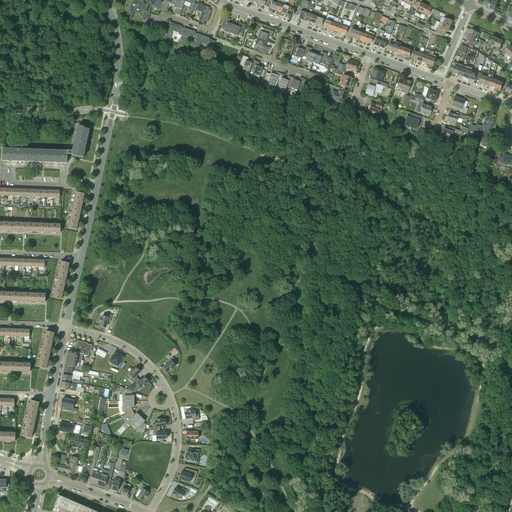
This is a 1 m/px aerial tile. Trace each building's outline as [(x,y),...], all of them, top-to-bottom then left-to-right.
[(144,12),(146,5),(144,4),(144,2),(137,0),(131,0),(126,18),(131,20),(135,8),(141,9),(141,11),(144,12)] [(160,10),(163,2),(161,1),(161,0),(159,0),(147,0),(146,5),(144,12),(143,15),(149,17),(150,14),(149,13),(152,5),(158,7),(157,9),(160,10)] [(177,8),(179,0),(178,0),(163,0),(163,2),(160,10),(166,11),(169,4),(174,5),(174,7),(176,7),(174,13),(177,14),(179,8),(177,8)] [(192,11),(195,4),(195,0),(179,0),(177,8),(179,8),(177,14),(180,15),(185,2),(191,4),(189,10),(192,11)] [(275,10),(279,0),(269,0),(267,6),(270,7),(270,8),(275,10)] [(281,12),(285,2),(282,1),(281,0),(279,0),(275,10),(281,12)] [(287,14),(291,0),(288,0),(288,3),(285,2),(281,12),(287,14)] [(291,0),(287,14),(292,16),(296,6),(293,4),(294,0),(291,0)] [(489,8),(492,1),(488,0),(486,0),(483,6),(489,8)] [(492,0),(492,1),(489,8),(494,11),(498,2),(493,0),(492,0)] [(304,20),(310,4),(310,3),(307,1),(305,9),(302,8),(298,18),(304,20)] [(390,12),(395,2),(393,1),(391,5),(389,4),(387,11),(390,12)] [(195,4),(192,11),(195,12),(196,11),(201,13),(198,21),(204,23),(204,21),(207,22),(210,14),(207,13),(209,7),(197,3),(197,4),(195,4)] [(420,3),(417,10),(422,13),(426,6),(420,3)] [(314,9),(315,8),(313,7),(314,5),(310,4),(304,20),(310,22),(314,9)] [(421,15),(424,16),(424,17),(427,18),(431,9),(426,6),(422,13),(421,15)] [(363,15),(365,9),(358,7),(354,16),(358,18),(359,14),(363,15)] [(318,10),(317,10),(314,9),(310,22),(315,24),(320,11),(318,10)] [(320,11),(315,24),(321,26),(324,16),(322,15),(323,12),(320,11)] [(231,34),(234,25),(229,23),(230,20),(224,17),(221,27),(225,29),(224,31),(231,34)] [(440,22),(449,27),(452,21),(442,17),(440,22)] [(329,29),(332,20),(327,18),(324,27),(329,29)] [(334,31),(338,22),(332,20),(329,29),(334,31)] [(181,35),(184,28),(181,27),(182,26),(170,22),(164,39),(169,41),(173,31),(179,33),(178,34),(181,35)] [(340,33),(343,24),(343,23),(338,22),(334,31),(340,33)] [(449,27),(440,22),(440,23),(435,33),(444,36),(446,31),(447,32),(449,27)] [(234,25),(231,34),(237,36),(238,33),(242,35),(246,25),(240,23),(239,27),(234,25)] [(360,40),(363,31),(363,30),(360,28),(362,24),(360,23),(359,26),(358,28),(354,38),(360,40)] [(343,24),(340,33),(345,35),(348,26),(343,24)] [(354,38),(358,28),(352,26),(349,36),(354,38)] [(195,41),(198,34),(195,33),(196,32),(184,28),(181,35),(181,36),(178,45),(183,47),(186,37),(192,39),(192,40),(195,41)] [(257,38),(266,41),(267,36),(271,38),(273,32),(264,28),(262,32),(260,31),(257,38)] [(476,38),(478,39),(480,34),(471,30),(469,35),(476,38)] [(368,33),(363,31),(360,40),(365,42),(368,33)] [(368,33),(365,42),(370,44),(374,34),(368,32),(368,33)] [(396,42),(397,39),(398,36),(399,33),(396,33),(394,40),(394,41),(390,40),(387,50),(392,52),(396,42)] [(209,47),(212,40),(209,39),(209,38),(198,34),(195,41),(192,51),(197,53),(200,43),(201,43),(206,45),(206,46),(209,47)] [(379,47),(382,37),(379,36),(377,35),(373,45),(379,47)] [(474,41),(475,39),(476,38),(469,35),(466,40),(468,41),(467,44),(473,47),(474,44),(477,45),(478,42),(474,41)] [(494,47),(497,39),(492,36),(490,41),(487,47),(489,48),(491,45),(494,47)] [(382,37),(379,47),(384,49),(388,38),(386,38),(382,37)] [(264,46),(266,41),(257,38),(255,45),(257,46),(256,50),(266,53),(268,47),(264,46)] [(292,52),(294,47),(289,45),(290,41),(284,39),(281,49),(285,50),(284,53),(291,55),(292,52)] [(497,39),(494,47),(496,48),(495,50),(499,52),(501,46),(503,41),(497,39)] [(401,43),(396,42),(392,52),(397,53),(400,46),(401,43)] [(303,55),(304,50),(300,49),(301,45),(295,43),(294,47),(292,52),(296,53),(295,56),(302,59),(303,55)] [(468,48),(465,47),(461,45),(458,51),(465,54),(468,48)] [(405,48),(400,46),(397,53),(403,55),(405,48)] [(508,56),(511,52),(511,47),(510,46),(502,54),(504,56),(506,54),(508,56)] [(312,63),(315,54),(310,52),(312,49),(306,47),(304,50),(303,55),(307,57),(305,60),(312,63)] [(427,64),(433,48),(430,47),(428,54),(425,53),(424,55),(422,62),(427,64)] [(405,48),(403,55),(408,57),(411,50),(405,48)] [(433,48),(427,64),(432,66),(437,52),(434,51),(435,49),(433,48)] [(419,53),(413,51),(411,58),(416,60),(419,53)] [(315,54),(312,63),(319,65),(320,63),(324,64),(328,65),(331,58),(327,57),(327,54),(321,52),(320,56),(315,54)] [(250,70),(253,61),(250,60),(249,62),(247,61),(249,58),(243,56),(239,65),(243,66),(242,69),(249,72),(250,70)] [(337,70),(342,72),(344,73),(346,68),(355,71),(355,69),(356,69),(357,66),(357,65),(358,63),(354,62),(354,61),(352,61),(349,60),(347,64),(346,64),(344,65),(339,64),(337,70)] [(250,70),(253,72),(252,74),(260,77),(263,68),(258,66),(259,63),(253,61),(250,70)] [(458,75),(462,65),(453,62),(450,71),(453,72),(453,73),(458,75)] [(466,70),(467,67),(462,65),(458,75),(463,77),(466,70)] [(380,82),(382,76),(383,72),(374,68),(372,73),(373,73),(372,75),(371,75),(370,79),(380,82)] [(471,71),(466,70),(463,77),(469,79),(471,71)] [(480,73),(472,70),(471,71),(469,79),(474,81),(475,80),(477,81),(480,73)] [(280,84),(282,78),(283,75),(277,72),(276,76),(271,74),(268,83),(275,85),(276,83),(279,84),(280,84)] [(482,74),(480,73),(477,81),(479,81),(479,82),(484,84),(488,75),(482,74)] [(490,86),(492,79),(493,76),(488,74),(488,75),(484,84),(490,86)] [(352,79),(342,75),(339,85),(349,88),(349,87),(350,88),(351,85),(350,84),(352,79)] [(291,88),(294,80),(294,78),(288,76),(287,80),(282,78),(280,84),(279,84),(279,87),(285,89),(286,86),(291,88)] [(294,80),(291,88),(297,90),(298,88),(302,89),(306,80),(300,77),(298,81),(294,80)] [(400,79),(398,84),(397,88),(401,89),(400,92),(407,94),(411,82),(407,80),(406,82),(400,79)] [(498,81),(495,88),(501,90),(503,83),(498,81)] [(384,87),(380,85),(376,84),(376,87),(373,86),(373,87),(371,86),(372,86),(370,85),(368,84),(366,90),(365,90),(365,94),(372,96),(374,92),(381,94),(384,87)] [(432,90),(428,89),(426,95),(425,98),(435,101),(436,98),(437,99),(438,96),(437,95),(438,92),(435,91),(435,90),(432,88),(432,90)] [(346,93),(338,90),(338,92),(332,90),(330,96),(336,98),(335,100),(343,103),(346,97),(345,96),(346,93)] [(462,106),(463,105),(464,100),(455,97),(453,103),(454,103),(453,106),(452,106),(460,109),(459,112),(466,114),(468,108),(462,106)] [(386,104),(384,103),(377,101),(376,105),(371,104),(370,107),(369,106),(368,109),(369,109),(368,112),(373,114),(373,113),(377,114),(379,110),(381,111),(383,105),(386,106),(386,104)] [(432,107),(423,104),(422,104),(421,108),(422,108),(421,112),(421,113),(424,114),(424,115),(426,116),(426,115),(429,116),(431,112),(431,111),(431,112),(430,111),(432,107)] [(414,119),(415,115),(410,113),(410,118),(407,116),(406,120),(404,125),(406,126),(406,127),(407,127),(416,130),(416,129),(415,129),(416,128),(419,121),(415,119),(414,119)] [(459,116),(449,113),(448,115),(449,115),(447,122),(450,123),(450,124),(455,126),(458,118),(464,120),(466,115),(460,114),(459,116)] [(471,125),(470,129),(469,131),(479,135),(477,140),(480,141),(487,143),(490,138),(486,136),(488,131),(491,123),(492,123),(494,119),(486,116),(482,126),(476,124),(475,126),(471,125)] [(3,149),(2,161),(67,163),(67,158),(72,158),(73,156),(83,158),(88,136),(89,133),(89,129),(84,128),(84,127),(78,126),(75,139),(75,141),(76,141),(74,151),(72,151),(68,151),(3,149)] [(453,132),(445,129),(443,129),(440,137),(450,141),(453,132)] [(500,157),(499,161),(500,162),(499,163),(508,166),(509,164),(511,165),(511,156),(504,154),(503,157),(501,157),(500,157)] [(73,204),(82,206),(84,194),(76,192),(73,204)] [(73,204),(71,216),(79,218),(82,206),(73,204)] [(79,218),(71,216),(68,228),(77,230),(79,218)] [(12,222),(0,222),(0,225),(0,230),(12,231),(12,222)] [(12,222),(12,231),(24,231),(24,223),(12,222)] [(24,223),(24,231),(36,232),(36,223),(24,223)] [(36,223),(36,232),(48,232),(48,224),(36,223)] [(48,224),(48,232),(60,233),(61,224),(48,224)] [(58,274),(67,275),(69,263),(61,261),(58,274)] [(58,274),(56,285),(64,287),(67,275),(58,274)] [(64,287),(56,285),(53,297),(61,299),(64,287)] [(0,292),(0,300),(9,301),(9,292),(0,292)] [(9,292),(9,301),(21,301),(22,293),(9,292)] [(22,293),(21,301),(33,302),(34,293),(22,293)] [(34,293),(33,302),(45,302),(46,294),(34,293)] [(101,318),(100,322),(101,322),(100,326),(105,327),(107,321),(110,322),(112,315),(107,314),(105,317),(102,316),(102,318),(101,318)] [(43,343),(52,345),(54,333),(46,331),(43,343)] [(77,368),(80,369),(83,355),(88,356),(89,351),(91,352),(92,345),(87,344),(87,343),(77,341),(76,345),(75,345),(73,352),(68,351),(65,366),(71,367),(77,368)] [(43,343),(41,355),(49,357),(52,345),(43,343)] [(114,353),(109,362),(118,367),(123,358),(114,353)] [(49,357),(41,355),(38,367),(47,369),(49,357)] [(168,363),(163,367),(167,372),(170,370),(170,371),(174,368),(173,367),(175,366),(173,363),(175,361),(172,357),(167,361),(168,363)] [(18,371),(18,363),(6,362),(5,371),(18,371)] [(18,363),(18,371),(30,372),(31,363),(18,363)] [(133,383),(138,379),(135,376),(140,372),(136,368),(133,370),(133,369),(130,372),(130,373),(129,375),(131,377),(129,379),(133,383)] [(62,380),(79,384),(83,385),(84,381),(80,380),(79,380),(72,379),(72,380),(70,380),(70,376),(63,374),(62,380)] [(138,379),(133,383),(136,388),(139,386),(141,388),(143,387),(143,388),(147,385),(146,384),(149,382),(145,377),(140,381),(138,379)] [(76,391),(76,387),(69,386),(70,383),(61,382),(60,388),(76,391)] [(124,401),(134,401),(134,395),(132,395),(132,394),(133,391),(125,388),(124,391),(123,391),(121,394),(124,395),(124,401)] [(74,401),(63,398),(61,406),(73,408),(74,401)] [(28,412),(37,414),(39,402),(31,400),(28,412)] [(134,407),(134,401),(124,401),(124,407),(122,408),(123,412),(124,411),(125,414),(133,411),(132,408),(132,407),(134,407)] [(188,412),(184,413),(186,419),(192,417),(193,420),(199,419),(198,414),(195,414),(195,411),(192,411),(192,410),(188,411),(188,412)] [(134,424),(141,417),(137,413),(135,414),(134,414),(133,411),(125,414),(127,417),(131,415),(132,417),(130,420),(134,424)] [(28,412),(26,424),(34,426),(37,414),(28,412)] [(144,432),(147,424),(144,423),(143,422),(145,421),(141,417),(134,424),(138,428),(137,430),(141,432),(141,431),(144,432)] [(153,430),(160,430),(159,426),(166,425),(165,420),(161,420),(161,419),(157,420),(157,421),(155,421),(155,424),(152,425),(153,430)] [(74,425),(60,422),(59,431),(72,433),(74,425)] [(34,426),(26,424),(23,436),(31,438),(34,426)] [(194,432),(187,432),(187,439),(191,439),(191,440),(193,440),(194,440),(194,439),(198,439),(198,433),(200,433),(200,428),(194,429),(194,432)] [(160,430),(153,430),(153,436),(156,436),(156,439),(159,439),(159,440),(163,440),(163,439),(167,438),(167,433),(160,433),(160,430)] [(3,432),(3,441),(15,441),(16,433),(3,432)] [(94,470),(94,471),(89,482),(91,483),(92,481),(93,482),(93,483),(97,484),(101,474),(102,471),(94,468),(96,461),(97,461),(100,449),(99,449),(99,448),(96,447),(90,469),(94,470)] [(186,452),(185,460),(196,462),(196,458),(198,458),(200,450),(189,449),(190,450),(189,452),(186,452)] [(61,455),(58,470),(74,474),(74,472),(78,473),(79,467),(75,466),(77,458),(72,457),(70,467),(63,465),(65,456),(61,455)] [(125,472),(128,462),(122,460),(119,471),(125,472)] [(84,473),(87,463),(83,462),(80,473),(82,474),(79,481),(85,483),(87,475),(84,474),(84,472),(84,473)] [(102,471),(101,474),(97,484),(101,486),(101,485),(103,485),(102,487),(104,488),(106,481),(110,482),(114,467),(110,466),(109,471),(104,469),(102,471)] [(195,479),(197,472),(185,468),(184,472),(182,471),(179,479),(190,482),(191,477),(195,479)] [(114,480),(111,490),(114,491),(114,493),(116,494),(116,492),(117,492),(120,482),(114,480)] [(128,493),(133,495),(135,488),(130,487),(131,485),(128,484),(124,483),(120,495),(127,497),(128,493)] [(142,491),(138,498),(143,501),(145,498),(146,498),(148,495),(147,494),(148,492),(146,491),(147,488),(142,485),(139,490),(142,491)] [(175,488),(172,493),(175,495),(175,496),(179,498),(179,497),(181,498),(183,496),(186,497),(188,492),(182,489),(181,491),(175,488)] [(70,511),(71,511),(76,502),(59,495),(54,505),(70,511)] [(71,511),(91,511),(93,510),(76,502),(71,511)]
